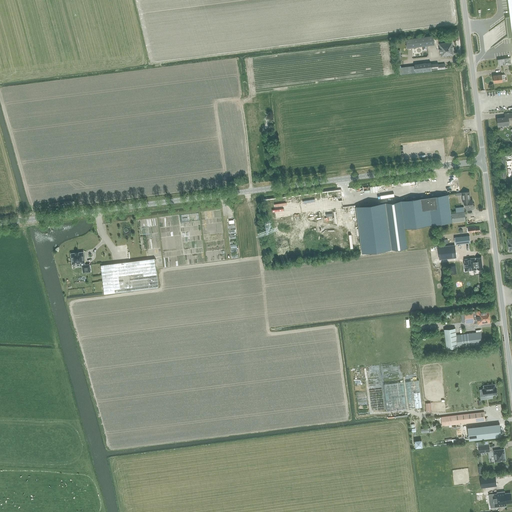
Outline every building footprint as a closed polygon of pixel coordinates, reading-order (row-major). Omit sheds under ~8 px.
[(406,40),(407,49),(434,45),(433,36),(406,40)] [(439,44),(440,53),(441,53),(441,56),(453,55),(451,43),(439,44)] [(445,65),(438,65),(438,63),(431,64),(431,63),(415,64),(415,65),(400,67),(401,75),(432,71),(445,69),(445,65)] [(493,76),(494,83),(502,82),(502,79),(505,79),(504,75),(493,76)] [(505,118),(497,119),(498,126),(503,126),(505,126),(505,127),(506,127),(507,127),(508,126),(508,125),(509,125),(508,119),(511,118),(511,113),(511,114),(505,114),(505,118)] [(465,203),(465,207),(466,207),(466,210),(472,209),(473,209),(474,208),(475,207),(475,206),(475,205),(474,205),(473,198),(471,198),(470,191),(462,192),(463,203),(465,203)] [(448,195),(428,197),(432,225),(452,222),(451,218),(450,215),(449,200),(448,195)] [(432,225),(428,197),(356,207),(362,255),(407,248),(405,229),(432,225)] [(451,214),(450,215),(451,218),(452,218),(452,222),(465,220),(464,206),(456,207),(456,213),(451,214)] [(470,236),(454,238),(455,245),(471,243),(470,236)] [(440,247),(440,251),(441,260),(456,258),(455,249),(454,249),(454,246),(440,247)] [(80,267),(83,267),(82,265),(85,264),(83,252),(79,252),(75,252),(75,253),(71,253),(71,254),(72,264),(80,263),(80,267)] [(475,258),(464,259),(466,271),(478,270),(482,269),(482,268),(481,257),(476,258),(476,259),(475,259),(475,258)] [(156,258),(101,265),(104,294),(159,287),(156,258)] [(85,264),(82,265),(83,267),(83,272),(91,271),(90,264),(85,264)] [(465,314),(465,320),(466,322),(474,321),(475,324),(478,324),(478,325),(491,323),(489,310),(473,312),(473,313),(465,314)] [(446,330),(447,342),(448,349),(457,348),(456,340),(456,336),(455,329),(446,330)] [(457,336),(458,348),(483,345),(481,333),(457,336)] [(419,380),(406,382),(409,409),(422,407),(419,380)] [(384,384),(387,411),(406,409),(403,382),(384,384)] [(483,386),(484,388),(483,388),(484,396),(497,394),(496,387),(495,387),(495,384),(483,386)] [(485,421),(484,412),(441,418),(443,427),(485,421)] [(475,428),(467,429),(469,441),(477,440),(502,437),(500,425),(486,426),(475,428)] [(489,444),(478,445),(479,453),(490,451),(489,444)] [(504,449),(493,450),(495,462),(506,460),(504,449)] [(495,477),(480,479),(481,487),(496,485),(495,477)] [(489,495),(491,508),(506,506),(506,504),(511,503),(511,493),(505,494),(504,492),(497,493),(498,494),(489,495)]
